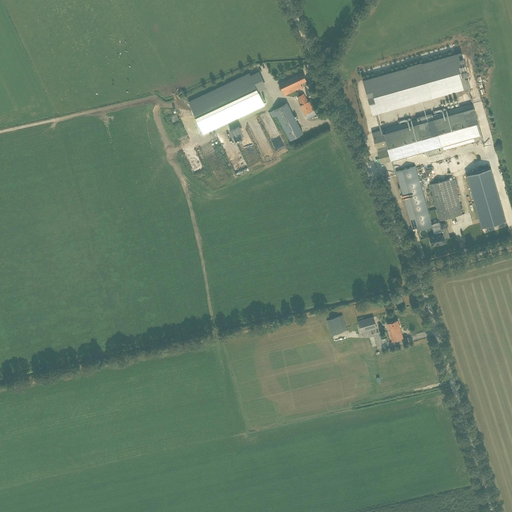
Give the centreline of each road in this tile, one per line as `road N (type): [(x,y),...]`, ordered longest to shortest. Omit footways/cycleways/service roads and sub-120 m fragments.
road 1 (unclassified): [(415,271),(283,0)]
road 2 (unclassified): [(493,511),(415,271)]
